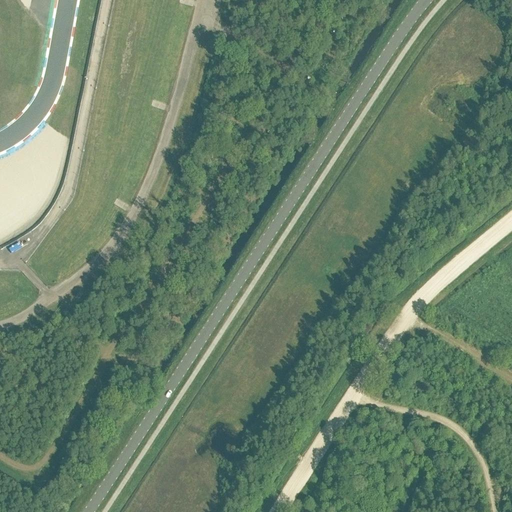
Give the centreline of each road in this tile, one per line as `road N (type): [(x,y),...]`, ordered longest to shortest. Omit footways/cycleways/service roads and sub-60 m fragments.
road 1 (tertiary): [(88,511),(427,0)]
road 2 (track): [(0,457),(33,467),(53,450),(110,344),(329,0)]
road 3 (track): [(279,511),(407,315),(511,221)]
road 4 (track): [(354,396),(453,425),(486,471),(495,511)]
